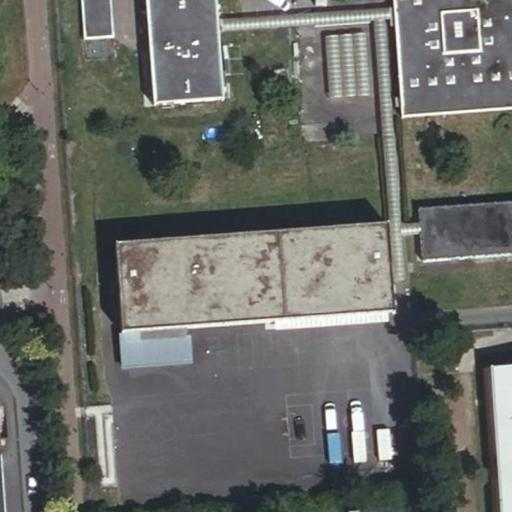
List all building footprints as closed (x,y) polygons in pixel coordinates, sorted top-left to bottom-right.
[(114,0),(85,0),(88,42),(117,40),(114,0)] [(220,34),(217,0),(148,0),(157,107),(226,101),(220,34)] [(511,111),(511,0),(396,0),(405,121),(511,111)] [(363,35),(324,39),(329,102),(370,98),(363,35)] [(511,256),(511,205),(423,212),(426,263),(511,256)] [(201,372),(196,331),(396,316),(389,228),(118,248),(127,380),(201,372)] [(511,511),(511,369),(482,371),(491,511),(511,511)]
